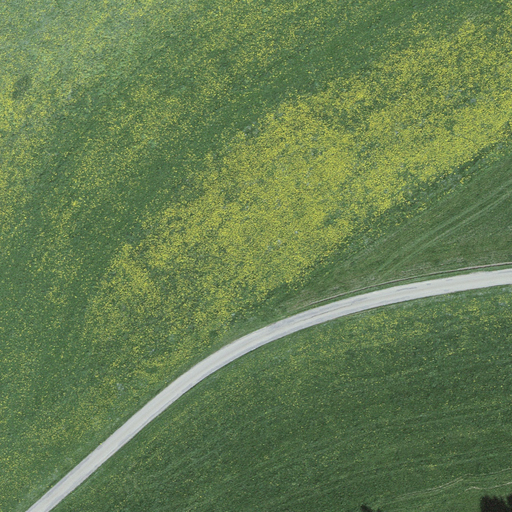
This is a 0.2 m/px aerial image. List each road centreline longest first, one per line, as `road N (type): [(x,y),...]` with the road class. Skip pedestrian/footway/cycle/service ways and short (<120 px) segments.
road 1 (unclassified): [(36,511),(154,405),(250,341),(380,297),(511,277)]
road 2 (track): [(271,332),(323,278),(511,148)]
